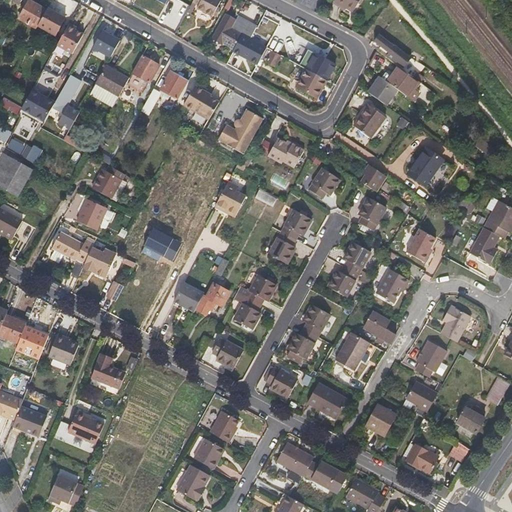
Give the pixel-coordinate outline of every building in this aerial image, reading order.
[(211,18),(220,2),(220,0),(193,0),(192,3),(198,6),(196,9),(211,18)] [(358,0),(335,0),(341,3),(353,10),(358,0)] [(38,27),(46,12),(29,2),(20,19),(37,28),(38,27)] [(184,17),(190,6),(184,2),(177,14),(184,17)] [(56,36),(65,18),(48,9),(46,12),(38,27),(56,36)] [(231,29),(235,20),(225,15),(220,23),(231,29)] [(249,39),(255,28),(236,17),(235,20),(231,29),(240,34),(242,35),(249,39)] [(70,23),(69,25),(57,47),(72,54),(83,34),(76,30),(78,28),(70,23)] [(240,34),(231,29),(220,23),(211,39),(218,43),(219,41),(232,49),(240,34)] [(111,57),(120,41),(102,31),(93,47),(111,57)] [(255,58),(255,56),(249,53),(255,42),(249,39),(242,35),(236,45),(240,48),(233,60),(248,69),(255,58)] [(411,58),(394,44),(393,45),(382,37),(378,43),(390,52),(388,55),(404,67),(411,58)] [(276,53),(271,65),(277,67),(282,55),(276,53)] [(150,82),(159,65),(142,55),(132,73),(150,82)] [(326,81),(334,65),(318,57),(309,72),(326,81)] [(105,67),(96,84),(90,94),(113,107),(119,96),(128,80),(105,67)] [(413,90),(419,82),(400,67),(392,78),(386,73),(382,79),(397,90),(413,102),(419,94),(413,90)] [(316,98),(326,81),(309,72),(305,70),(301,79),(304,80),(299,88),(316,98)] [(178,99),(188,80),(171,71),(161,90),(178,99)] [(68,106),(81,81),(71,75),(55,103),(53,108),(64,114),(59,123),(71,130),(80,112),(68,106)] [(386,105),(397,90),(382,79),(380,78),(368,93),(386,105)] [(147,100),(153,89),(155,85),(152,84),(146,89),(141,97),(147,100)] [(218,102),(209,97),(210,94),(195,86),(183,105),(208,119),(218,102)] [(153,106),(160,93),(153,89),(147,100),(146,102),(153,106)] [(45,122),(53,108),(55,103),(33,91),(23,108),(22,109),(45,122)] [(23,108),(5,99),(1,106),(17,114),(19,116),(22,109),(23,108)] [(371,140),(385,118),(368,107),(358,121),(353,128),(371,140)] [(242,154),(256,129),(263,118),(246,108),(234,129),(226,124),(217,139),(242,154)] [(12,134),(0,128),(0,127),(0,139),(7,143),(12,134)] [(303,149),(293,144),(287,140),(285,143),(276,139),(273,144),(262,139),(249,161),(260,167),(267,155),(280,163),(281,161),(294,167),(303,149)] [(495,150),(481,141),(476,147),(488,156),(490,157),(495,150)] [(424,187),(442,161),(426,149),(408,176),(424,187)] [(34,164),(37,157),(28,152),(23,159),(34,164)] [(0,187),(17,197),(31,170),(1,154),(0,154),(0,187)] [(375,192),(385,176),(372,167),(362,183),(375,192)] [(328,195),(338,179),(322,168),(308,189),(310,191),(321,198),(324,192),(328,195)] [(111,198),(121,179),(103,169),(93,187),(111,198)] [(284,191),(290,181),(275,173),(270,182),(284,191)] [(246,198),(236,193),(238,188),(228,183),(215,208),(225,214),(226,211),(236,216),(246,198)] [(275,198),(258,189),(254,197),(271,206),(275,198)] [(96,230),(107,206),(87,197),(76,220),(96,230)] [(511,208),(493,198),(487,210),(493,213),(484,229),(499,236),(504,239),(507,233),(510,234),(511,230),(511,208)] [(372,232),(385,209),(368,199),(358,216),(361,218),(358,225),(365,229),(372,232)] [(402,211),(405,207),(399,202),(396,206),(402,211)] [(0,235),(2,237),(12,242),(22,222),(0,209),(0,235)] [(301,236),(310,220),(297,212),(293,211),(281,233),(295,241),(298,235),(301,236)] [(214,228),(220,215),(214,212),(208,225),(214,228)] [(490,264),(498,250),(493,248),(499,236),(484,229),(470,254),(490,264)] [(423,265),(428,257),(431,251),(428,250),(435,240),(418,230),(404,254),(423,265)] [(288,261),(295,248),(292,246),(295,241),(281,233),(268,256),(286,265),(288,261)] [(84,264),(91,248),(93,243),(86,240),(84,245),(61,234),(52,251),(76,262),(76,261),(84,264)] [(358,275),(371,253),(353,242),(344,259),(347,261),(344,267),(358,275)] [(104,279),(115,255),(103,249),(101,253),(91,248),(84,264),(81,268),(94,274),(95,275),(104,279)] [(133,267),(134,264),(123,258),(122,262),(133,267)] [(220,277),(227,263),(227,262),(221,259),(214,274),(220,277)] [(346,297),(358,275),(344,267),(343,269),(341,272),(338,270),(336,272),(329,286),(328,287),(331,289),(346,297)] [(402,294),(408,282),(405,280),(388,271),(375,295),(392,305),(399,292),(402,294)] [(267,302),(276,286),(258,277),(249,293),(239,287),(236,293),(244,297),(260,306),(263,300),(267,302)] [(116,302),(123,287),(114,283),(107,298),(116,302)] [(194,313),(203,294),(183,283),(173,302),(180,306),(181,305),(187,308),(187,310),(194,313)] [(220,306),(228,292),(213,284),(212,285),(209,291),(205,298),(203,297),(196,310),(205,315),(208,309),(212,310),(215,304),(220,306)] [(260,314),(257,313),(260,306),(244,297),(236,293),(233,300),(242,305),(234,321),(251,331),(260,314)] [(35,320),(39,309),(33,306),(29,317),(35,320)] [(329,315),(326,313),(320,310),(312,306),(305,318),(303,321),(307,324),(304,330),(317,337),(329,315)] [(451,306),(445,316),(442,321),(447,323),(441,335),(456,343),(471,317),(451,306)] [(385,330),(389,324),(372,314),(364,329),(387,342),(390,344),(395,335),(385,330)] [(0,334),(18,342),(25,326),(26,324),(6,315),(0,328),(0,334)] [(41,352),(48,336),(25,326),(18,342),(41,352)] [(304,360),(317,337),(304,330),(300,336),(296,334),(287,350),(289,352),(286,357),(299,364),(302,359),(304,360)] [(353,371),(369,344),(350,333),(334,360),(353,371)] [(70,366),(78,346),(65,340),(66,338),(57,334),(49,357),(70,366)] [(203,354),(211,340),(203,336),(196,350),(203,354)] [(511,337),(506,348),(502,355),(511,360),(511,337)] [(243,353),(229,345),(219,340),(211,354),(217,357),(216,361),(233,371),(243,353)] [(435,374),(447,351),(427,341),(415,364),(418,365),(415,371),(429,378),(431,375),(432,373),(435,374)] [(473,361),(477,353),(467,348),(464,357),(473,361)] [(109,368),(111,361),(112,358),(100,354),(90,378),(118,390),(125,374),(109,368)] [(128,367),(133,369),(138,360),(132,357),(128,367)] [(287,399),(297,381),(274,368),(266,383),(271,386),(269,390),(287,399)] [(490,402),(496,405),(503,395),(508,385),(496,378),(484,398),(490,402)] [(426,413),(437,393),(415,380),(405,399),(415,405),(418,406),(417,408),(426,413)] [(336,418),(347,400),(325,388),(317,384),(306,404),(318,410),(319,409),(335,418),(336,418)] [(0,415),(14,421),(15,417),(20,405),(22,401),(0,392),(0,415)] [(440,416),(450,398),(443,394),(433,413),(440,416)] [(22,429),(30,409),(20,405),(15,417),(14,421),(12,425),(22,429)] [(384,435),(395,415),(378,405),(371,417),(366,426),(373,430),(384,435)] [(475,435),(484,420),(479,417),(482,411),(473,407),(471,412),(465,409),(456,425),(475,435)] [(38,436),(46,416),(30,409),(22,429),(24,430),(38,436)] [(95,443),(104,424),(75,412),(67,431),(95,443)] [(231,432),(237,422),(220,412),(208,434),(227,445),(233,434),(231,432)] [(213,471),(223,451),(220,450),(203,441),(193,460),(213,471)] [(310,462),(312,459),(286,444),(275,464),(302,478),(303,476),(310,462)] [(455,444),(449,455),(462,462),(468,451),(455,444)] [(429,475),(437,458),(415,446),(406,461),(407,462),(408,463),(429,475)] [(338,472),(320,463),(318,466),(310,462),(303,476),(328,490),(338,472)] [(204,489),(202,488),(208,476),(189,466),(176,491),(192,501),(195,501),(197,502),(202,493),(204,489)] [(48,499),(55,502),(59,504),(61,499),(75,505),(83,486),(58,475),(48,499)] [(377,497),(378,493),(356,481),(345,500),(368,511),(378,511),(384,501),(377,497)] [(295,502),(297,498),(292,496),(290,500),(287,498),(278,511),(299,511),(302,507),(295,502)]
